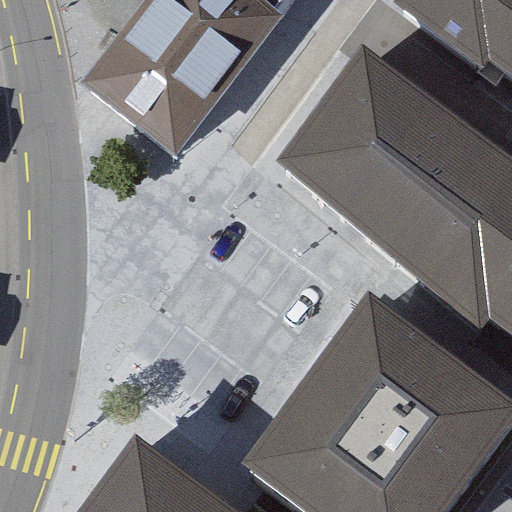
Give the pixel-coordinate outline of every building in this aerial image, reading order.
[(142,0),(74,91),(179,169),(280,36),(270,29),(292,0),(142,0)] [(511,0),(398,0),(384,20),(482,93),(491,81),(511,96),(511,0)] [(511,175),(367,64),(274,184),(484,345),(493,333),(504,342),(511,348),(511,175)] [(511,413),(451,367),(372,307),(350,336),(326,367),(238,482),(277,511),(466,511),(511,452),(511,413)] [(209,511),(166,471),(126,511),(209,511)]
